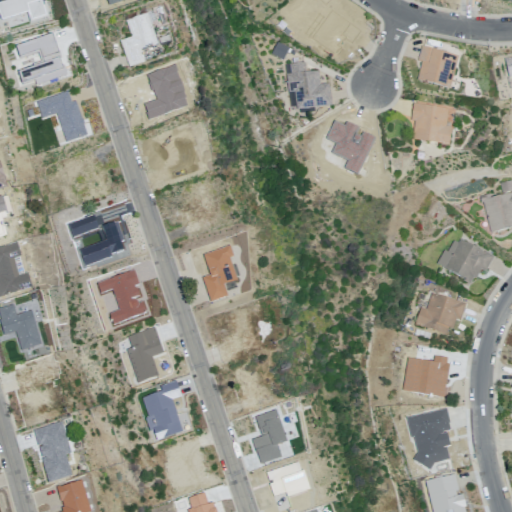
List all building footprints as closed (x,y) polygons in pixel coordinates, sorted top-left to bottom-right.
[(332,8),(361,31),(351,44),(348,41),(337,55),(310,35),(332,8)] [(147,13),(127,19),(131,38),(119,42),(129,67),(146,62),(142,49),(158,44),(147,13)] [(421,47),(417,62),(422,63),(418,81),(451,88),(458,56),(421,47)] [(511,57),(503,59),(506,77),(511,76),(511,57)] [(286,76),(319,72),(320,85),(330,84),(332,104),(298,109),(296,93),(288,94),(286,76)] [(50,98),(58,120),(66,142),(87,136),(76,101),(72,102),(68,91),(50,98)] [(413,105),(411,121),(414,121),(412,139),(450,144),(452,127),(447,127),(449,109),(413,105)] [(345,123),(366,132),(363,140),(374,145),(360,176),(342,168),(345,162),(329,154),(345,123)] [(480,200),(480,204),(483,203),(490,233),(511,227),(511,182),(500,185),(502,194),(480,200)] [(436,266),(471,284),(474,279),(477,280),(482,270),(486,273),(495,257),(462,240),(460,244),(454,240),(448,253),(444,251),(436,266)] [(426,310),(431,293),(467,303),(461,321),(456,319),(453,329),(448,328),(446,335),(415,326),(421,308),(426,310)] [(0,313),(0,309),(16,305),(19,317),(36,312),(46,348),(25,354),(17,327),(5,330),(0,313)] [(256,417),(262,435),(251,439),(260,467),(277,461),(273,451),(290,445),(279,410),(256,417)]
